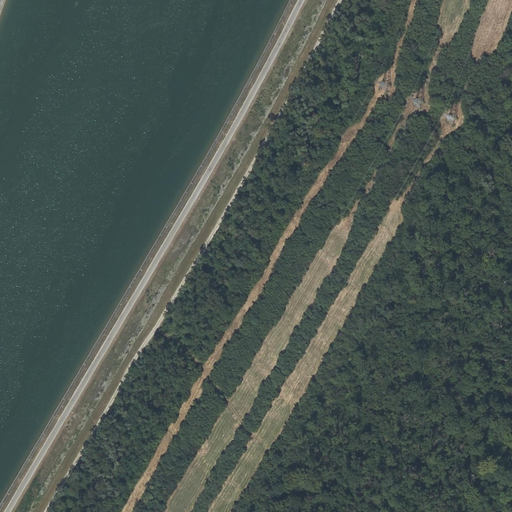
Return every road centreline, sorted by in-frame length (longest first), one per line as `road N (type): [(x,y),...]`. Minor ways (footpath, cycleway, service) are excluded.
road 1 (track): [(46,511),(337,0)]
road 2 (track): [(155,327),(194,356),(267,455)]
